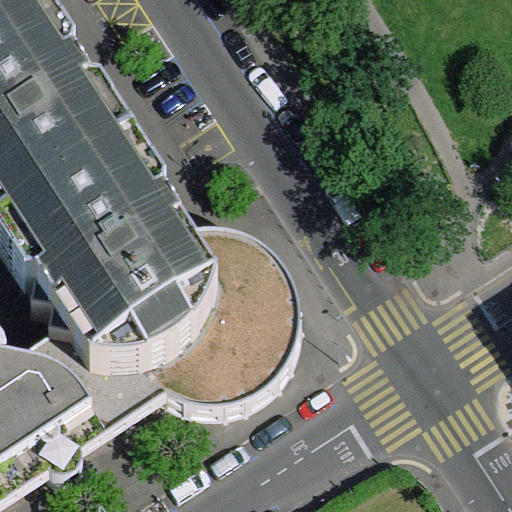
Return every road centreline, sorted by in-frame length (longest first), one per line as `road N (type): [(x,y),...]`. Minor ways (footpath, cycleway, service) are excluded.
road 1 (tertiary): [(432,379),(182,0)]
road 2 (residential): [(432,379),(228,511)]
road 3 (tertiary): [(511,504),(432,379)]
